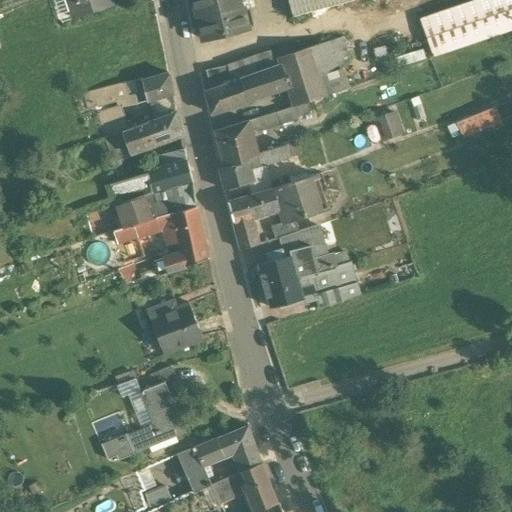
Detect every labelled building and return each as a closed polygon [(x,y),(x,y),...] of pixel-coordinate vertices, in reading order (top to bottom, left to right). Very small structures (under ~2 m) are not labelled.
[(65,0),(73,20),(113,7),(112,5),(110,5),(108,0),(65,0)] [(194,0),(197,12),(195,13),(196,14),(198,14),(200,23),(198,23),(198,25),(200,25),(204,39),(202,39),(202,41),(248,30),(240,0),(194,0)] [(286,0),(292,19),(361,0),(286,0)] [(434,60),(511,32),(511,0),(480,0),(420,20),(434,60)] [(343,39),(331,43),(337,61),(349,57),(343,39)] [(331,43),(310,49),(319,77),(339,70),(337,61),(331,43)] [(310,49),(278,59),(281,67),(288,89),(294,108),(312,102),(325,97),(319,77),(310,49)] [(227,67),(231,83),(241,80),(281,67),(278,59),(275,51),(227,67)] [(506,63),(494,67),(497,75),(509,70),(506,63)] [(227,67),(206,72),(210,90),(231,83),(227,67)] [(241,80),(249,103),(288,89),(281,67),(241,80)] [(346,91),(339,70),(319,77),(325,97),(346,91)] [(169,75),(143,82),(144,82),(149,102),(173,95),(169,75)] [(210,90),(204,93),(211,116),(249,103),(241,80),(231,83),(210,90)] [(144,82),(132,85),(132,83),(113,87),(117,100),(134,96),(136,105),(149,102),(144,82)] [(117,100),(111,102),(98,106),(103,131),(140,122),(136,105),(134,96),(117,100)] [(312,102),(294,108),(298,119),(316,113),(312,102)] [(294,108),(248,122),(251,131),(255,130),(256,135),(299,121),(298,119),(294,108)] [(390,108),(366,117),(375,140),(399,131),(390,108)] [(487,110),(450,125),(458,144),(495,129),(487,110)] [(174,113),(146,123),(147,124),(122,134),(130,156),(183,137),(174,113)] [(248,122),(215,133),(224,168),(247,160),(258,156),(258,155),(251,131),(248,122)] [(122,134),(104,140),(112,163),(130,156),(122,134)] [(224,168),(219,170),(225,191),(252,182),(250,170),(289,159),(285,147),(258,155),(258,156),(247,160),(224,168)] [(184,150),(160,157),(164,167),(186,161),(184,150)] [(166,169),(109,186),(114,200),(149,188),(151,194),(151,195),(192,183),(187,163),(166,169)] [(290,185),(274,190),(274,191),(279,210),(283,223),(271,228),(275,240),(279,239),(298,232),(294,221),(321,213),(310,178),(296,183),(290,185)] [(252,182),(225,191),(228,205),(255,196),(252,182)] [(192,183),(151,195),(151,194),(143,196),(144,198),(152,220),(196,208),(192,183)] [(255,196),(228,205),(233,223),(250,218),(279,210),(274,191),(255,196)] [(144,198),(117,207),(125,230),(133,228),(152,221),(152,220),(144,198)] [(196,208),(152,220),(152,221),(133,228),(136,238),(137,238),(155,233),(155,232),(158,231),(164,233),(200,224),(196,208)] [(258,246),(250,218),(233,223),(241,252),(258,246)] [(200,224),(164,233),(167,247),(179,244),(180,249),(204,243),(200,224)] [(298,232),(279,239),(283,261),(291,259),(312,253),(314,260),(328,256),(320,225),(298,232)] [(125,230),(114,234),(118,248),(121,247),(122,251),(140,245),(137,238),(136,238),(133,228),(125,230)] [(204,243),(180,249),(181,255),(170,258),(153,264),(159,279),(186,269),(185,268),(209,261),(204,243)] [(140,245),(122,251),(126,264),(144,259),(140,245)] [(312,253),(291,259),(297,279),(298,282),(316,276),(312,260),(314,260),(312,253)] [(330,258),(333,269),(350,264),(346,253),(330,258)] [(314,260),(312,260),(316,276),(333,270),(333,269),(330,258),(329,256),(328,256),(314,260)] [(283,261),(258,267),(264,288),(297,279),(291,259),(283,261)] [(336,269),(333,269),(333,270),(339,290),(337,291),(341,304),(360,297),(350,264),(336,269)] [(132,267),(118,272),(125,286),(138,281),(132,267)] [(303,300),(283,305),(285,311),(309,304),(308,303),(315,301),(314,298),(336,291),(337,291),(339,290),(333,270),(316,276),(298,282),(303,300)] [(297,279),(264,288),(269,309),(283,305),(303,300),(298,282),(297,279)] [(336,291),(314,298),(315,301),(317,311),(341,304),(337,291),(336,291)] [(168,304),(147,312),(164,357),(203,342),(188,304),(171,311),(168,304)] [(164,383),(140,393),(153,425),(126,436),(101,446),(107,461),(116,457),(118,462),(134,455),(133,455),(185,434),(164,383)] [(248,428),(216,441),(215,440),(177,456),(194,495),(211,487),(203,468),(232,457),(240,474),(261,465),(248,428)] [(261,511),(277,505),(261,465),(240,474),(211,487),(220,506),(245,495),(251,511),(261,511)] [(165,488),(145,497),(150,511),(155,511),(172,505),(165,488)]
